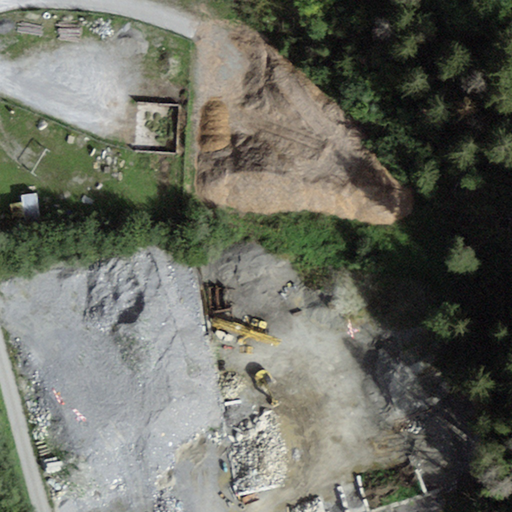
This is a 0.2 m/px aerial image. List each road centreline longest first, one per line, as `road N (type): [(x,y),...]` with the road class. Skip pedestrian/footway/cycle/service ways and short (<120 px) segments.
road 1 (track): [(83,0),(144,9),(235,50)]
road 2 (residential): [(0,356),(45,511)]
